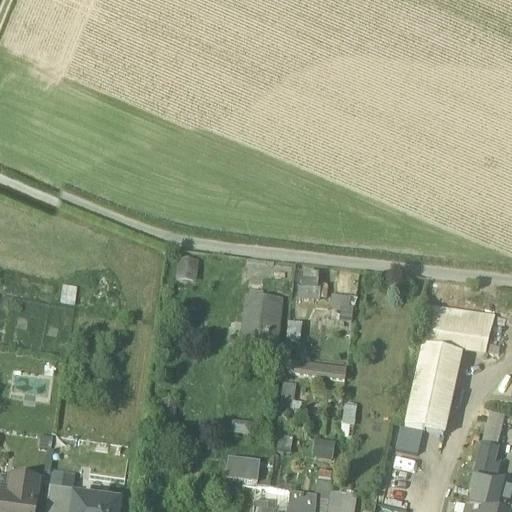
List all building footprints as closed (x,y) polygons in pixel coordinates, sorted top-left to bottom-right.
[(306,295),(299,294),(298,307),(321,307),(322,281),(306,280),(306,295)] [(62,310),(76,311),(77,293),(63,292),(62,310)] [(331,319),(352,319),(352,301),(331,301),(331,319)] [(240,361),(275,365),(281,308),(246,305),(240,361)] [(404,432),(443,440),(461,351),(485,356),(494,320),(430,311),(404,432)] [(294,381),(346,386),(347,373),(295,369),(294,381)] [(160,431),(172,433),(175,410),(164,408),(160,431)] [(481,450),(495,453),(504,419),(489,417),(481,450)] [(277,458),(290,460),(292,449),(278,447),(277,458)] [(472,500),(470,511),(474,511),(511,511),(511,481),(509,494),(489,489),(491,482),(486,481),(489,469),(491,470),(495,453),(481,450),(469,499),(472,500)] [(242,493),(257,495),(260,469),(245,467),(242,493)] [(0,511),(34,511),(38,486),(12,482),(10,501),(0,499),(0,511)] [(46,511),(72,511),(74,502),(75,502),(75,495),(50,491),(46,511)] [(274,509),(289,510),(290,501),(290,499),(275,497),(274,509)] [(354,511),(356,501),(343,499),(329,497),(327,511),(354,511)] [(289,510),(289,511),(303,511),(304,502),(290,501),(289,510)] [(72,511),(117,511),(118,509),(75,502),(74,502),(72,511)] [(303,511),(314,511),(315,503),(304,502),(303,511)]
